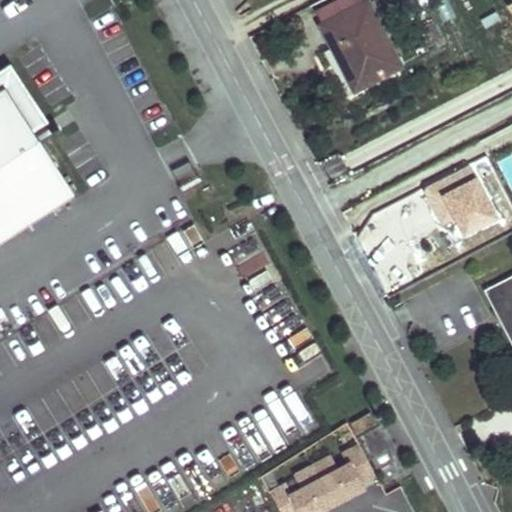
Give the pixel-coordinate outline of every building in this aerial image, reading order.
[(398,48),(373,0),(329,0),(313,8),(347,74),(398,48)] [(27,115),(0,72),(0,225),(55,189),(13,125),(27,115)] [(511,349),(511,256),(471,279),(509,351),(511,349)] [(471,408),(482,402),(469,375),(458,380),(471,408)] [(355,434),(374,422),(368,412),(349,423),(355,434)] [(266,489),(278,511),(327,511),(379,484),(355,441),(266,489)]
